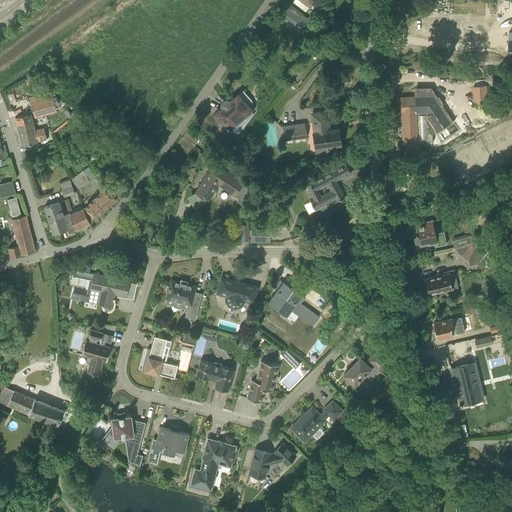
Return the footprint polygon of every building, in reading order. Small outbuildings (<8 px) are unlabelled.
[(316,0),(299,0),(311,8),(316,0)] [(294,27),(297,21),(300,16),(287,8),(280,19),(294,27)] [(293,78),(298,81),(304,72),(300,68),(293,78)] [(31,86),(34,84),(34,81),(32,78),(29,78),(27,80),(26,83),(28,86),(31,86)] [(403,143),(431,142),(435,148),(442,144),(445,148),(468,133),(466,129),(469,127),(474,124),(465,110),(456,115),(458,118),(450,122),(434,96),(432,96),(432,94),(429,91),(416,92),(416,97),(402,97),(401,97),(403,143)] [(250,110),(238,95),(230,102),(230,101),(229,101),(228,100),(227,100),(226,100),(225,100),(224,101),(223,102),(222,102),(222,103),(222,104),(222,105),(222,106),(222,107),(223,108),(215,114),(219,120),(218,121),(218,122),(218,123),(219,124),(219,125),(220,125),(221,125),(221,126),(222,126),(223,125),(227,130),(226,131),(226,132),(252,110),(252,109),(250,110)] [(36,117),(41,116),(57,112),(53,97),(32,103),(35,116),(36,117)] [(312,114),(318,153),(341,150),(338,129),(330,130),(327,111),(312,114)] [(82,112),(74,118),(80,125),(88,119),(82,112)] [(34,123),(33,117),(32,113),(15,117),(22,146),(37,142),(36,138),(34,128),(33,125),(34,125),(34,123)] [(305,122),(283,126),(285,141),(307,138),(305,122)] [(305,182),(314,200),(311,201),(315,210),(335,199),(336,200),(344,196),(336,181),(351,173),(346,163),(313,180),(312,178),(305,182)] [(196,206),(205,200),(206,199),(207,198),(208,198),(219,183),(232,192),(234,193),(236,194),(246,201),(248,196),(248,192),(248,187),(247,182),(245,178),(244,178),(244,179),(240,181),(215,165),(198,191),(191,196),(192,200),(194,203),(196,206)] [(75,184),(78,189),(79,189),(89,181),(82,171),(71,179),(75,184)] [(16,193),(13,181),(3,184),(0,184),(0,188),(1,194),(7,193),(8,195),(16,193)] [(74,191),(73,187),(73,186),(63,190),(65,196),(75,193),(74,191)] [(104,211),(116,199),(106,187),(93,200),(104,211)] [(20,198),(3,202),(4,208),(5,208),(6,215),(7,215),(24,211),(23,211),(22,204),(20,198)] [(85,208),(94,218),(95,219),(104,211),(93,200),(85,208)] [(63,212),(60,202),(44,207),(53,234),(75,227),(69,213),(63,215),(62,213),(63,212)] [(90,223),(90,222),(84,208),(71,214),(71,213),(69,213),(75,227),(76,229),(90,223)] [(94,218),(85,208),(84,208),(90,222),(94,218)] [(8,248),(11,258),(35,252),(26,215),(11,219),(17,246),(8,248)] [(250,221),(249,235),(272,236),(273,222),(250,221)] [(429,244),(437,243),(432,221),(416,224),(421,243),(429,242),(429,244)] [(453,241),(454,246),(454,249),(470,245),(474,244),(472,237),(453,241)] [(455,252),(461,255),(469,260),(470,265),(478,264),(481,260),(480,252),(470,245),(454,249),(455,252)] [(458,287),(456,275),(454,269),(447,271),(447,272),(429,276),(423,278),(425,285),(427,285),(429,294),(458,287)] [(94,274),(81,271),(76,270),(74,275),(74,276),(79,277),(90,279),(93,280),(94,274)] [(94,274),(93,280),(88,302),(104,305),(104,308),(105,310),(107,311),(110,311),(112,310),(113,307),(116,292),(127,294),(129,281),(94,273),(94,274)] [(218,293),(226,294),(225,302),(230,308),(236,309),(243,307),(247,300),(253,301),(257,287),(222,278),(218,293)] [(172,280),(170,286),(169,285),(167,286),(166,290),(167,292),(168,293),(167,298),(189,304),(186,316),(195,318),(201,294),(194,292),(196,287),(172,280)] [(292,309),(304,318),(310,310),(300,303),(304,298),(304,299),(305,298),(280,280),(279,280),(280,281),(275,286),(275,287),(277,289),(275,292),(268,302),(269,303),(268,304),(282,314),(285,316),(286,315),(287,316),(292,309)] [(313,325),(319,316),(310,310),(304,318),(313,325)] [(65,316),(70,320),(74,316),(69,312),(65,316)] [(245,321),(248,324),(252,325),(255,323),(256,319),(254,316),(250,314),(246,316),(245,321)] [(464,330),(463,323),(461,317),(434,323),(437,338),(453,334),(452,333),(464,330)] [(199,328),(198,333),(203,335),(205,339),(217,342),(219,333),(199,328)] [(110,347),(104,345),(96,343),(97,340),(101,341),(103,332),(91,329),(89,337),(90,338),(89,341),(86,340),(82,355),(91,358),(87,372),(89,373),(89,375),(90,377),(94,378),(96,377),(97,375),(99,375),(103,361),(106,362),(110,347)] [(178,365),(166,362),(171,341),(166,340),(167,339),(155,336),(151,349),(147,348),(145,357),(149,358),(146,370),(174,378),(178,365)] [(491,336),(475,340),(477,347),(493,344),(491,336)] [(344,375),(347,378),(345,379),(346,382),(347,383),(350,384),(351,382),(354,385),(371,369),(371,368),(374,365),(380,371),(388,363),(377,351),(368,360),(369,360),(366,363),(360,358),(344,375)] [(228,391),(234,369),(221,366),(221,364),(214,362),(213,363),(201,360),(197,376),(209,379),(209,378),(217,380),(215,388),(228,391)] [(251,379),(247,398),(262,402),(265,389),(273,391),(275,382),(276,382),(277,381),(278,377),(277,376),(279,365),(280,365),(261,360),(256,380),(251,379)] [(460,405),(483,399),(474,363),(451,368),(460,405)] [(64,411),(34,399),(4,386),(0,395),(0,401),(28,414),(58,425),(64,411)] [(334,419),(342,411),(332,401),(324,409),(325,411),(321,415),(312,406),(291,428),(298,435),(299,434),(305,440),(304,441),(305,441),(312,434),(319,426),(326,420),(325,419),(329,414),(334,419)] [(131,416),(125,417),(125,412),(117,413),(118,418),(112,419),(113,424),(103,437),(110,442),(109,443),(114,446),(118,441),(127,439),(129,452),(135,453),(135,454),(137,455),(146,422),(131,419),(131,416)] [(161,426),(157,439),(153,438),(147,462),(157,464),(160,451),(174,455),(182,457),(184,452),(189,434),(179,431),(180,428),(171,426),(170,429),(161,426)] [(85,438),(76,450),(87,450),(92,443),(85,438)] [(208,438),(202,459),(204,459),(201,471),(195,469),(191,484),(211,489),(218,463),(230,466),(232,462),(233,462),(236,452),(234,451),(236,446),(224,443),(225,442),(220,440),(219,441),(208,438)] [(255,449),(249,473),(265,477),(268,465),(283,461),(287,465),(296,455),(283,443),(274,452),(274,453),(271,454),(271,453),(255,449)] [(354,508),(357,511),(375,511),(377,510),(371,502),(367,497),(354,508)]
